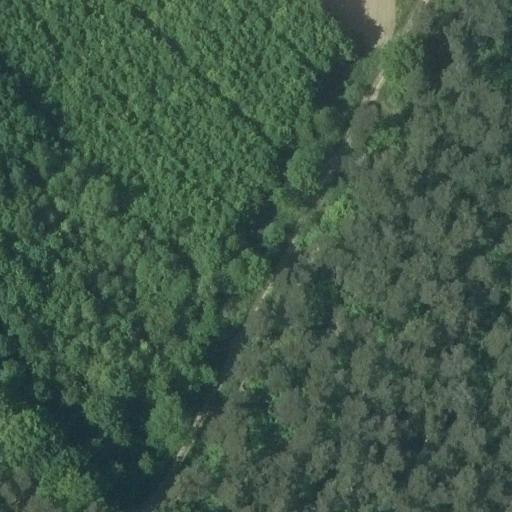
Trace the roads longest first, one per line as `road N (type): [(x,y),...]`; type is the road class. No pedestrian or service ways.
road 1 (track): [(431,0),(153,511)]
road 2 (track): [(0,414),(97,511)]
